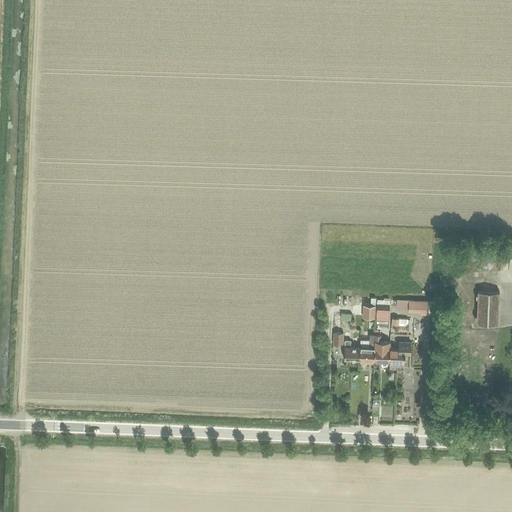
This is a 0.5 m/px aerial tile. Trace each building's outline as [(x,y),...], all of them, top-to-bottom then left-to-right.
[(478,291),(476,323),(498,324),(499,292),(478,291)] [(406,309),(407,298),(397,297),(395,307),(406,309)] [(377,299),(376,321),(388,322),(390,300),(377,299)] [(428,302),(408,301),(408,310),(420,310),(420,313),(428,314),(428,302)] [(363,305),(362,317),(374,318),(375,306),(363,305)] [(351,321),(351,313),(340,313),(340,322),(351,321)] [(408,319),(392,318),(391,325),(407,326),(408,319)] [(334,333),(333,345),(343,345),(343,333),(334,333)] [(374,361),(375,335),(369,334),(368,348),(360,347),(359,360),(374,361)] [(390,342),(384,342),(380,342),(380,335),(375,335),(374,361),(389,361),(389,348),(390,348),(390,342)] [(359,360),(360,347),(350,347),(350,340),(345,340),(344,359),(359,360)] [(389,361),(404,362),(405,354),(410,354),(410,342),(399,342),(399,349),(390,348),(389,348),(389,361)]
